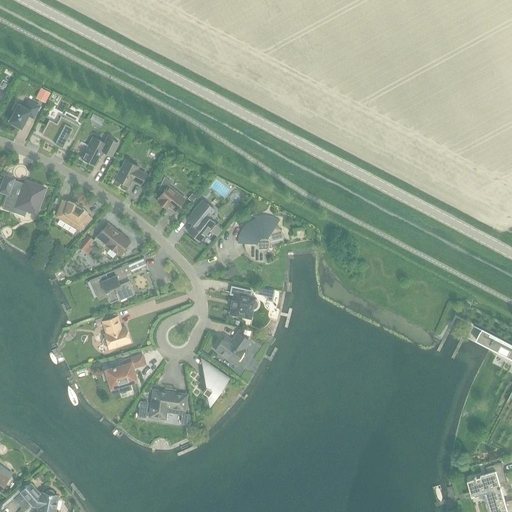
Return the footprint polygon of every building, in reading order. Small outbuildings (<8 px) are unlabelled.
[(41,87),(36,97),(45,102),(50,92),(41,87)] [(27,100),(24,106),(23,107),(18,104),(9,121),(14,124),(15,126),(18,128),(20,127),(21,128),(27,116),(33,119),(40,107),(27,100)] [(93,113),(90,119),(95,122),(98,116),(93,113)] [(49,120),(41,134),(56,142),(55,143),(62,147),(67,137),(72,140),(80,126),(61,116),(57,124),(49,120)] [(81,158),(95,165),(102,151),(111,156),(118,143),(109,139),(106,144),(92,137),(81,158)] [(125,160),(115,179),(128,186),(131,180),(140,185),(145,174),(137,170),(138,167),(125,160)] [(0,190),(7,194),(2,208),(14,213),(16,207),(36,214),(45,188),(25,181),(19,197),(8,193),(14,177),(4,174),(0,186),(0,190)] [(159,199),(157,201),(167,209),(168,207),(175,212),(185,199),(169,186),(171,183),(164,177),(164,176),(158,188),(159,188),(163,192),(158,198),(159,199)] [(140,187),(136,194),(142,197),(145,189),(140,187)] [(207,188),(202,194),(205,197),(210,190),(207,188)] [(192,194),(188,198),(192,202),(196,197),(192,194)] [(62,200),(56,217),(80,231),(92,218),(87,214),(88,213),(82,208),(83,207),(76,202),(75,204),(68,201),(68,202),(62,200)] [(197,219),(187,231),(199,241),(214,223),(207,217),(213,209),(202,200),(191,214),(197,219)] [(238,243),(246,242),(248,251),(246,252),(247,253),(247,252),(254,259),(260,261),(261,256),(263,257),(263,249),(263,247),(264,247),(265,246),(266,245),(267,244),(267,242),(284,238),(283,236),(282,232),(280,230),(277,227),(276,225),(277,223),(276,223),(270,220),(271,217),(270,217),(263,216),(255,218),(255,217),(254,217),(255,220),(248,223),(243,229),(239,236),(238,243)] [(107,223),(96,237),(106,244),(106,245),(117,253),(119,255),(130,242),(107,223)] [(92,239),(88,235),(78,247),(83,251),(92,239)] [(119,300),(134,293),(129,280),(126,281),(124,275),(146,266),(146,265),(145,265),(142,258),(144,258),(144,257),(113,270),(115,276),(100,282),(96,284),(101,296),(105,294),(108,293),(111,299),(117,297),(119,300)] [(230,269),(225,272),(229,279),(234,276),(230,269)] [(232,307),(231,313),(233,314),(234,315),(238,316),(239,315),(244,316),(251,311),(251,310),(253,310),(255,309),(257,307),(257,305),(257,303),(257,301),(256,300),(254,299),(250,298),(251,291),(231,287),(230,294),(235,295),(233,300),(231,300),(230,306),(232,307)] [(107,345),(108,348),(117,345),(117,346),(125,344),(124,343),(130,342),(125,327),(121,329),(117,317),(102,321),(107,333),(104,334),(105,338),(103,339),(102,341),(103,345),(105,346),(107,345)] [(511,343),(474,324),(474,325),(482,329),(476,340),(511,358),(511,391),(507,401),(508,401),(511,393),(511,343)] [(225,336),(215,350),(221,354),(221,356),(225,358),(226,358),(234,363),(235,361),(238,361),(243,355),(242,352),(244,350),(243,349),(249,341),(238,333),(232,341),(225,336)] [(130,389),(128,383),(136,381),(132,368),(145,364),(142,355),(124,360),(125,364),(105,370),(108,381),(115,379),(119,392),(130,389)] [(210,381),(202,392),(213,400),(228,378),(207,363),(203,368),(208,372),(204,378),(210,381)] [(154,391),(150,416),(164,418),(166,407),(184,410),(186,395),(172,393),(166,392),(166,393),(154,391)] [(140,401),(138,416),(146,417),(146,414),(146,411),(148,402),(140,401)] [(182,414),(181,422),(188,423),(190,415),(182,414)] [(500,484),(507,481),(501,462),(485,467),(487,473),(481,475),(481,477),(477,478),(476,476),(475,477),(475,479),(467,481),(472,497),(486,493),(491,511),(511,511),(511,499),(505,501),(500,484)] [(54,511),(57,496),(54,495),(54,493),(52,491),(50,490),(48,490),(46,491),(45,493),(42,493),(41,495),(39,494),(30,484),(21,492),(33,505),(39,507),(38,511),(35,511),(54,511)]
